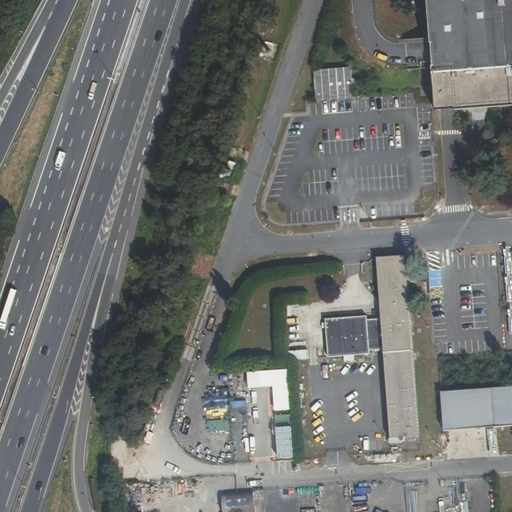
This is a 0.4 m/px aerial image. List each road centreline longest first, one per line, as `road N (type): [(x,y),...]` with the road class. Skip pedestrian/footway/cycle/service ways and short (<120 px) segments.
road 1 (motorway): [(0,488),(165,0)]
road 2 (motorway): [(113,12),(0,356)]
road 3 (motorway): [(105,265),(184,0)]
road 4 (motorway): [(30,511),(105,265)]
road 5 (motorway): [(90,511),(85,452),(105,265)]
road 6 (unknown): [(497,338),(462,338),(448,326),(449,291),(472,273),(484,276),(494,324)]
road 7 (motorway): [(53,18),(0,143)]
